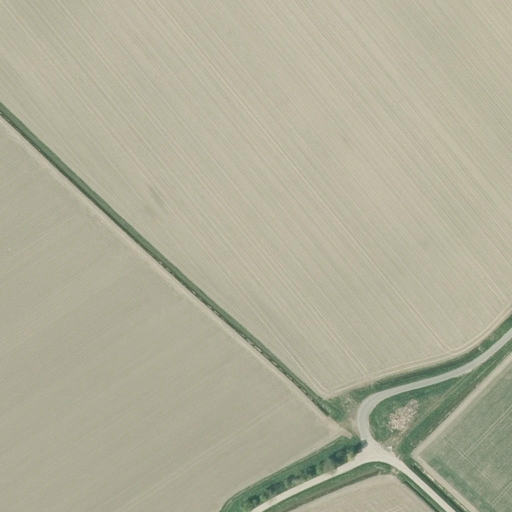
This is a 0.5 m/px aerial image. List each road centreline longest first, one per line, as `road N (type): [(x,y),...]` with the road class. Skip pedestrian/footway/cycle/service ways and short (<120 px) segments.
road 1 (unclassified): [(370,457),(360,418),(368,402),(459,371),(511,330)]
road 2 (unclassified): [(254,511),(370,457)]
